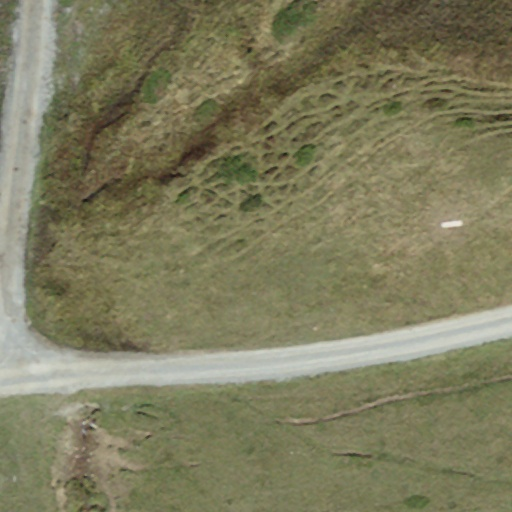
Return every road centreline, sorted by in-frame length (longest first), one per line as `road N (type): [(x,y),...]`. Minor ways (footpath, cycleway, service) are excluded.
road 1 (track): [(0,377),(316,366),(511,322)]
road 2 (track): [(24,0),(0,332)]
